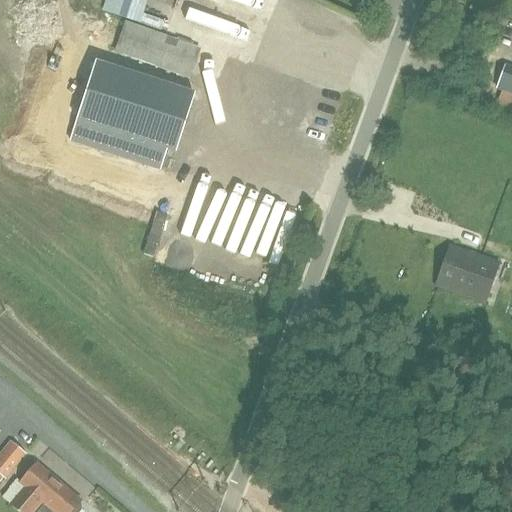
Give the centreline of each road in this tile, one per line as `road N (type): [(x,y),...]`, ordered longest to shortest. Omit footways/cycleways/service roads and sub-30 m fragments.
road 1 (unclassified): [(228,511),(413,0)]
road 2 (track): [(0,391),(140,511)]
